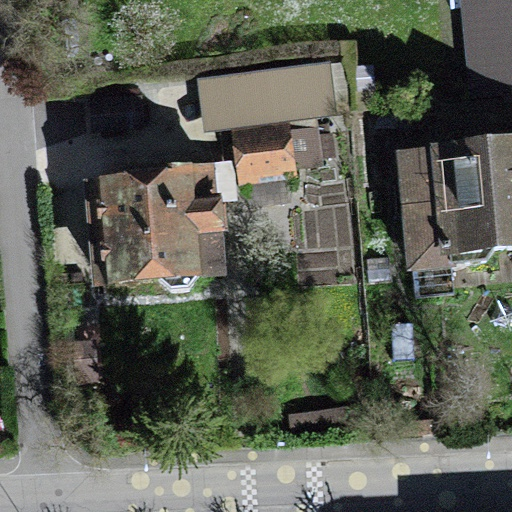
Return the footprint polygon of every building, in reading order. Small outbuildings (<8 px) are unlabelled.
[(511,0),(466,0),(476,98),(511,94),(511,0)] [(336,78),(203,93),(209,143),(342,129),(336,78)] [(148,88),(92,92),(93,128),(153,124),(148,88)] [(294,141),(242,150),(250,199),(303,190),(294,141)] [(511,147),(404,158),(414,260),(511,250),(511,147)] [(225,181),(97,192),(106,306),(241,294),(234,214),(227,215),(225,181)]
